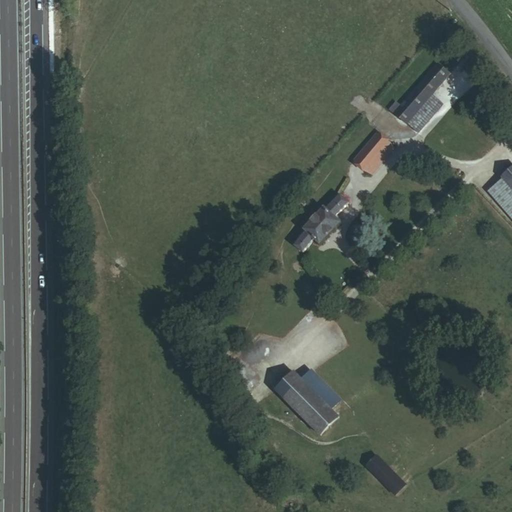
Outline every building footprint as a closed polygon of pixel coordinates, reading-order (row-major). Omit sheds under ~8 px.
[(403,105),(420,119),(444,90),(461,71),(449,60),(414,102),(409,98),(403,105)] [(455,100),(444,90),(420,119),(431,128),(455,100)] [(363,152),(383,169),(405,141),(394,131),(382,144),(380,141),(374,147),(371,144),(363,152)] [(511,182),(503,190),(511,200),(511,182)] [(331,239),(350,219),(345,215),(359,199),(349,189),(338,200),(333,195),(301,229),(307,234),(301,239),(312,249),(327,235),(331,239)] [(334,409),(343,398),(313,370),(303,381),(334,409)] [(343,417),(334,409),(303,381),(294,372),(278,388),(327,434),(343,417)] [(400,495),(412,483),(381,453),(369,466),(400,495)]
